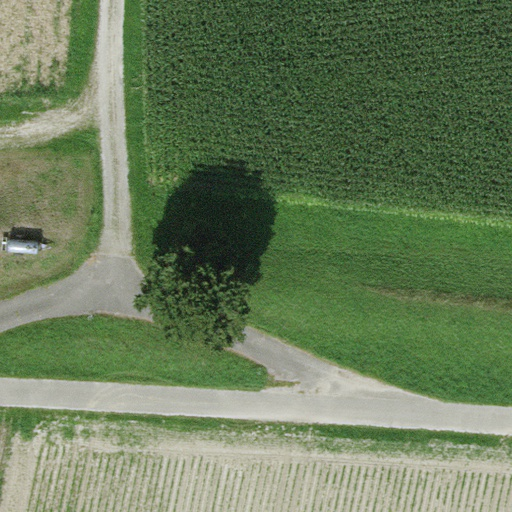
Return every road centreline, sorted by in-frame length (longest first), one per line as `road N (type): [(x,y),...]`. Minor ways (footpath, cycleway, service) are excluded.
road 1 (track): [(511,413),(420,407),(116,274),(0,321)]
road 2 (track): [(0,385),(420,407)]
road 3 (track): [(116,274),(119,0)]
